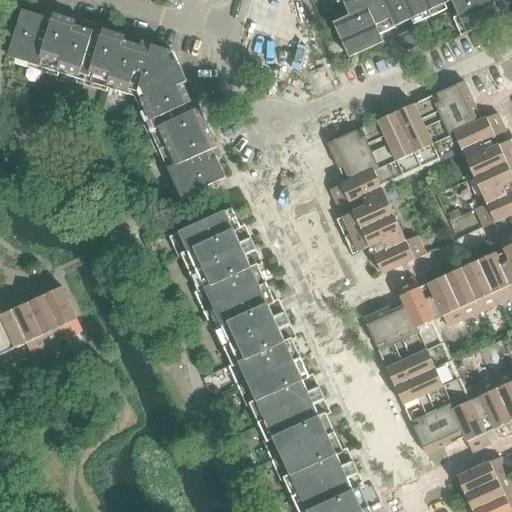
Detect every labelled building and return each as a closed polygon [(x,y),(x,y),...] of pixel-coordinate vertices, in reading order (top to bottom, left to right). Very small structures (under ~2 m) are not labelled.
[(384,43),(376,27),(391,20),(394,28),(412,20),(409,12),(417,8),(420,15),(428,11),(422,0),(342,0),(350,17),(334,24),(350,59),(384,43)] [(501,19),(492,0),(422,0),(428,11),(451,0),(467,35),(501,19)] [(60,70),(74,27),(76,22),(52,15),(41,12),(40,17),(23,11),(8,58),(29,65),(30,60),(58,69),(60,70)] [(109,85),(123,42),(124,43),(125,38),(93,28),(91,33),(74,27),(60,70),(58,69),(57,74),(78,80),(80,76),(107,84),(109,85)] [(426,54),(414,29),(398,36),(410,61),(426,54)] [(187,83),(178,63),(174,65),(168,51),(142,43),(141,48),(124,43),(123,42),(109,85),(107,84),(106,88),(128,96),(129,91),(138,94),(142,101),(182,84),(183,85),(187,83)] [(482,122),(471,97),(464,82),(414,105),(440,163),(463,152),(455,134),(482,122)] [(200,109),(195,100),(191,102),(183,85),(182,84),(142,101),(137,103),(147,124),(151,122),(163,149),(209,129),(200,109)] [(440,163),(414,105),(396,114),(422,171),(440,163)] [(422,171),(396,114),(378,122),(404,179),(422,171)] [(511,161),(511,145),(510,142),(488,152),(484,143),(506,133),(498,114),(482,122),(455,134),(463,152),(475,179),(511,161)] [(404,179),(378,122),(328,145),(346,184),(374,171),(382,189),(393,184),(404,179)] [(222,158),(217,148),(209,129),(163,149),(176,177),(172,179),(181,199),(226,179),(218,161),(222,158)] [(511,193),(508,196),(504,187),(511,182),(511,161),(475,179),(487,205),(476,210),(484,229),(511,215),(511,193)] [(388,202),(399,197),(393,184),(382,189),(374,171),(346,184),(330,191),(339,209),(361,199),(366,208),(343,218),(351,236),(394,216),(388,202)] [(262,263),(257,252),(251,239),(246,241),(241,230),(242,230),(232,209),(169,238),(179,259),(182,258),(198,292),(195,294),(204,313),(267,284),(258,265),(262,263)] [(461,218),(458,211),(449,215),(452,222),(461,218)] [(407,242),(402,233),(394,216),(351,236),(359,253),(381,243),(386,252),(374,257),(382,275),(426,255),(417,237),(407,242)] [(511,285),(511,233),(500,239),(510,262),(501,266),(496,254),(479,262),(498,305),(511,299),(511,290),(510,286),(511,285)] [(498,305),(479,262),(462,270),(482,313),(498,305)] [(482,313),(462,270),(445,277),(465,320),(482,313)] [(465,320),(445,277),(428,285),(434,296),(425,301),(414,278),(396,286),(403,302),(418,334),(401,343),(409,360),(444,344),(434,322),(443,318),(448,328),(465,320)] [(290,339),(285,329),(291,326),(280,302),(276,304),(267,284),(204,313),(213,333),(216,332),(232,366),(290,339)] [(83,331),(62,288),(45,296),(65,340),(83,331)] [(65,340),(45,296),(28,304),(48,347),(65,340)] [(418,334),(403,302),(380,312),(364,320),(387,370),(409,360),(401,343),(418,334)] [(48,347),(28,304),(11,312),(27,344),(32,355),(48,347)] [(18,349),(2,316),(0,310),(0,355),(0,356),(18,349)] [(27,344),(11,312),(2,316),(18,349),(27,344)] [(314,390),(309,379),(310,379),(292,339),(291,340),(290,339),(232,366),(228,367),(248,411),(252,409),(267,442),(325,415),(320,404),(331,399),(325,385),(319,388),(314,390)] [(395,388),(452,362),(451,359),(444,344),(409,360),(387,370),(395,388)] [(403,406),(425,396),(460,380),(452,362),(395,388),(403,406)] [(511,422),(511,380),(508,372),(492,380),(511,423),(511,422)] [(15,389),(14,387),(10,379),(0,384),(0,391),(2,396),(15,389)] [(511,423),(492,380),(475,388),(480,398),(470,402),(460,380),(425,396),(433,413),(450,406),(453,411),(465,438),(473,454),(491,445),(480,423),(489,419),(495,430),(511,423)] [(465,438),(453,411),(450,406),(433,413),(425,396),(403,406),(426,456),(465,438)] [(348,464),(343,454),(344,453),(326,414),(325,415),(267,442),(263,443),(281,482),(285,480),(299,511),(308,511),(359,489),(354,478),(364,473),(358,459),(348,464)] [(465,495),(509,476),(501,458),(457,478),(465,495)] [(473,511),(511,493),(511,482),(509,476),(465,495),(473,511)] [(370,511),(360,488),(359,489),(308,511),(370,511)] [(472,511),(511,511),(511,493),(473,511),(472,511)]
